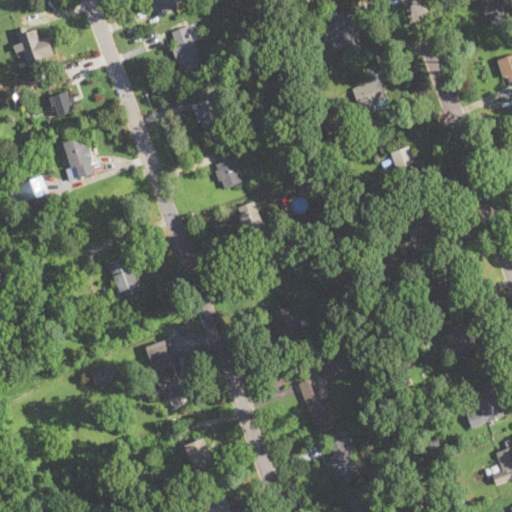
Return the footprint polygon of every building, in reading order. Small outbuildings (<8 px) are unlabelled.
[(175,0),(177,4),(170,7),(172,12),(161,15),(159,10),(157,11),(154,3),(153,4),(151,0),(175,0)] [(507,0),(508,2),(506,3),(511,18),(493,25),(488,13),(486,14),(481,0),(507,0)] [(360,41),(337,51),(332,39),(338,36),(329,15),(350,6),(360,29),(355,31),(360,41)] [(36,16),(40,27),(43,26),(53,53),(32,61),(27,48),(24,48),(21,39),(23,38),(22,33),(24,32),(20,22),(36,16)] [(319,27),(316,19),(324,16),(327,24),(319,27)] [(189,26),(203,65),(183,72),(179,61),(177,62),(172,47),(177,45),(173,32),(189,26)] [(256,27),(257,29),(263,27),(265,33),(259,35),(259,36),(252,39),(248,29),(256,27)] [(511,94),(510,95),(511,97),(505,100),(501,90),(509,86),(505,77),(503,78),(497,62),(511,56),(511,94)] [(296,70),(299,75),(293,78),(291,73),(289,74),(284,65),(294,61),(298,69),(296,70)] [(388,105),(363,115),(354,89),(369,83),(366,73),(379,68),(383,79),(379,81),(388,105)] [(28,92),(20,95),(18,88),(26,86),(28,92)] [(211,89),(224,126),(205,133),(201,120),(198,121),(189,97),(211,89)] [(67,91),(73,109),(58,115),(55,105),(52,106),(49,97),(67,91)] [(270,107),(258,113),(251,97),(263,91),(270,107)] [(337,130),(322,134),(320,128),(335,124),(337,130)] [(90,158),(99,155),(104,171),(74,180),(69,168),(72,167),(63,140),(82,133),(90,158)] [(390,147),(382,150),(379,144),(387,141),(390,147)] [(405,185),(392,153),(410,146),(422,178),(405,185)] [(233,147),(245,181),(226,188),(223,180),(220,181),(216,170),(218,169),(216,163),(221,161),(218,153),(233,147)] [(42,184),(24,191),(21,184),(39,176),(42,184)] [(273,192),(283,220),(319,206),(313,190),(304,194),(299,182),(273,192)] [(334,206),(323,210),(319,201),(330,196),(334,206)] [(267,231),(251,237),(250,232),(245,234),(238,214),(242,213),(240,207),(257,201),(267,231)] [(416,206),(419,215),(429,211),(431,217),(433,216),(439,231),(448,236),(445,243),(430,235),(412,241),(406,225),(404,225),(400,212),(416,206)] [(435,247),(428,249),(427,247),(416,252),(415,249),(433,241),(435,247)] [(376,265),(364,269),(360,257),(372,253),(376,265)] [(128,256),(139,285),(141,284),(147,299),(132,305),(126,290),(122,292),(110,263),(128,256)] [(449,264),(453,276),(456,275),(461,289),(458,290),(463,304),(449,309),(446,300),(448,299),(447,294),(440,297),(439,294),(431,297),(422,274),(449,264)] [(359,275),(352,278),(349,272),(356,269),(359,275)] [(363,310),(350,315),(342,297),(355,292),(363,310)] [(285,342),(277,321),(279,320),(275,310),(293,303),(305,334),(285,342)] [(452,322),(444,325),(442,320),(450,317),(452,322)] [(470,320),(480,346),(486,343),(491,356),(479,360),(475,349),(463,354),(464,356),(455,359),(448,340),(456,337),(452,327),(470,320)] [(370,361),(353,367),(348,352),(364,346),(370,361)] [(168,401),(155,368),(158,367),(153,354),(169,348),(174,361),(172,361),(186,394),(168,401)] [(96,386),(90,373),(116,363),(122,375),(96,386)] [(505,416),(488,423),(474,386),(486,381),(483,372),(496,367),(499,377),(496,378),(502,394),(499,396),(503,406),(501,407),(505,416)] [(415,389),(408,390),(404,376),(412,374),(415,389)] [(335,422),(317,429),(300,383),(318,376),(335,422)] [(346,437),(360,475),(344,481),(340,471),(336,472),(331,458),(336,456),(331,443),(346,437)] [(442,445),(432,448),(429,440),(439,437),(442,445)] [(198,474),(186,446),(205,438),(216,466),(198,474)] [(511,477),(497,484),(493,475),(504,471),(497,452),(507,448),(505,441),(511,438),(511,477)] [(419,463),(415,456),(423,452),(427,459),(419,463)] [(233,511),(200,511),(196,499),(225,488),(233,511)] [(353,511),(348,499),(365,493),(372,511),(353,511)] [(467,502),(456,507),(453,500),(464,496),(467,502)] [(511,511),(511,503),(510,503),(511,510),(501,511),(511,511)]
